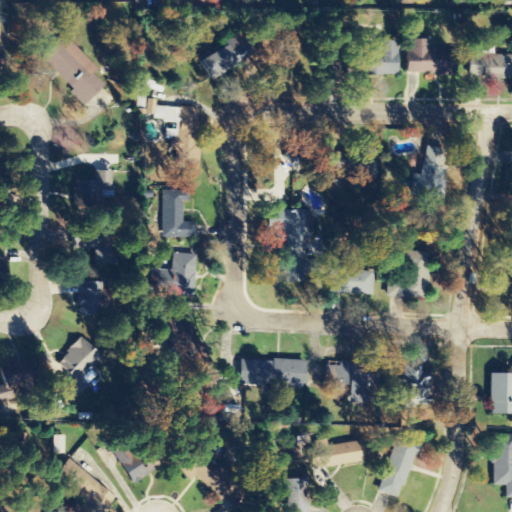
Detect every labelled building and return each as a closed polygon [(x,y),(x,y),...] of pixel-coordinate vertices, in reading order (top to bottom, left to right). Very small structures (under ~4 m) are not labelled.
[(40,60),(83,104),(102,86),(91,75),(96,70),(64,37),(40,60)] [(250,60),(241,38),(196,57),(205,79),(250,60)] [(405,74),(454,75),(455,51),(428,50),(429,40),(410,40),(410,51),(405,51),(405,74)] [(395,76),(397,42),(380,41),(380,53),(357,52),(356,75),(395,76)] [(511,78),(511,55),(468,55),(467,78),(511,78)] [(153,115),(154,98),(136,97),(135,114),(153,115)] [(195,170),(198,109),(154,107),(153,121),(175,122),(173,151),(179,151),(178,169),(195,170)] [(310,159),(295,142),(272,163),(281,173),(279,175),(285,182),(310,159)] [(445,149),(423,147),(420,175),(410,174),(409,190),(423,191),(423,197),(440,199),(445,149)] [(376,150),(361,150),(361,153),(324,152),(323,171),(356,172),(356,169),(362,169),(362,178),(375,178),(376,150)] [(75,181),(75,201),(102,201),(102,199),(113,199),(114,172),(93,171),(93,181),(75,181)] [(188,191),(162,191),(161,239),(194,239),(194,223),(182,223),(182,202),(188,203),(188,191)] [(310,211),(266,210),(266,231),(283,231),(282,282),(313,283),(313,258),(320,258),(320,241),(310,240),(310,211)] [(401,296),(425,297),(426,253),(402,252),(401,296)] [(371,296),(372,272),(329,270),(328,294),(371,296)] [(95,282),(81,282),(81,289),(78,289),(77,317),(95,317),(95,282)] [(181,361),(198,350),(174,314),(157,325),(181,361)] [(99,356),(74,340),(56,368),(71,377),(62,390),(76,399),(93,374),(89,371),(99,356)] [(238,358),(236,385),(265,386),(265,379),(276,380),(276,389),(302,390),(303,362),(238,358)] [(0,367),(0,379),(3,391),(36,382),(30,359),(0,367)] [(325,363),(323,386),(347,388),(346,403),(359,403),(360,388),(376,389),(377,366),(325,363)] [(399,409),(412,409),(412,405),(425,405),(425,373),(419,373),(418,364),(399,364),(399,409)] [(489,374),(488,415),(511,415),(511,382),(509,383),(510,374),(489,374)] [(395,435),(378,493),(400,499),(418,437),(404,433),(404,437),(395,435)] [(511,434),(490,435),(490,486),(504,486),(504,499),(511,498),(511,434)] [(63,437),(52,437),(52,454),(63,454),(63,437)] [(359,441),(326,447),(325,440),(308,442),(312,470),(362,462),(359,441)] [(178,466),(216,503),(221,497),(229,504),(238,494),(205,462),(214,453),(201,441),(178,466)] [(144,478),(133,456),(118,463),(128,485),(144,478)] [(84,504),(77,511),(103,511),(115,498),(71,464),(61,475),(69,481),(64,488),(84,504)] [(306,511),(305,479),(285,480),(285,511),(306,511)]
